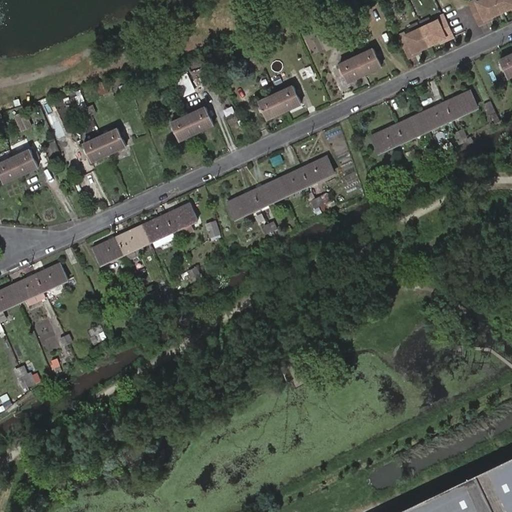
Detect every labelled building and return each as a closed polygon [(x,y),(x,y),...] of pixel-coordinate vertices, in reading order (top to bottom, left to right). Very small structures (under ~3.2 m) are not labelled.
[(484,20),(500,12),(494,0),(480,0),(477,2),(476,0),(469,3),(477,20),(483,17),(484,20)] [(511,0),(494,0),(500,12),(511,6),(511,0)] [(438,20),(422,27),(430,44),(447,37),(445,35),(452,32),(444,15),(437,18),(438,20)] [(406,32),(398,36),(406,53),(413,50),(414,52),(430,44),(422,27),(407,34),(406,32)] [(357,56),(364,73),(381,65),(374,48),(357,56)] [(511,53),(500,59),(507,76),(511,74),(511,53)] [(347,81),(364,73),(357,56),(339,64),(347,81)] [(264,66),(261,60),(256,62),(259,68),(264,66)] [(180,96),(194,90),(187,74),(173,80),(177,89),(180,96)] [(276,93),(284,110),(301,102),(294,85),(276,93)] [(445,100),(452,117),(477,106),(469,89),(445,100)] [(267,118),(284,110),(276,93),(259,101),(267,118)] [(420,112),(428,129),(452,117),(445,100),(420,112)] [(503,128),(491,102),(482,106),(494,133),(503,128)] [(189,115),(197,132),(214,124),(206,107),(189,115)] [(22,109),(13,112),(20,128),(29,124),(22,109)] [(404,140),(428,129),(420,112),(396,123),(404,140)] [(179,140),(197,132),(189,115),(171,123),(179,140)] [(379,151),(404,140),(396,123),(372,134),(379,151)] [(462,141),(461,137),(458,130),(455,123),(446,127),(455,144),(462,141)] [(102,136),(109,153),(126,145),(119,129),(102,136)] [(91,161),(109,153),(102,136),(83,144),(91,161)] [(14,157),(22,174),(39,166),(31,149),(14,157)] [(14,157),(12,151),(0,156),(3,162),(14,157)] [(302,167),(310,184),(333,173),(326,156),(302,167)] [(0,173),(4,182),(22,174),(14,157),(3,162),(0,162),(0,173)] [(277,178),(285,195),(310,184),(302,167),(277,178)] [(261,206),(285,195),(277,178),(253,190),(261,206)] [(236,217),(261,206),(253,190),(229,201),(236,217)] [(315,206),(319,205),(316,197),(311,199),(315,206)] [(173,230),(198,219),(191,202),(166,213),(173,230)] [(141,225),(149,241),(173,230),(166,213),(141,225)] [(143,244),(149,241),(141,225),(117,236),(125,252),(143,244)] [(92,247),(100,264),(125,252),(117,236),(92,247)] [(143,244),(125,252),(129,262),(148,254),(143,244)] [(43,290),(68,279),(60,262),(36,274),(43,290)] [(12,285),(19,301),(43,290),(36,274),(12,285)] [(0,309),(4,308),(19,301),(12,285),(0,290),(0,309)] [(4,308),(0,309),(0,323),(9,320),(4,308)] [(19,367),(22,374),(27,372),(24,365),(19,367)] [(511,511),(511,461),(478,477),(494,511),(511,511)] [(494,511),(478,477),(405,511),(494,511)]
